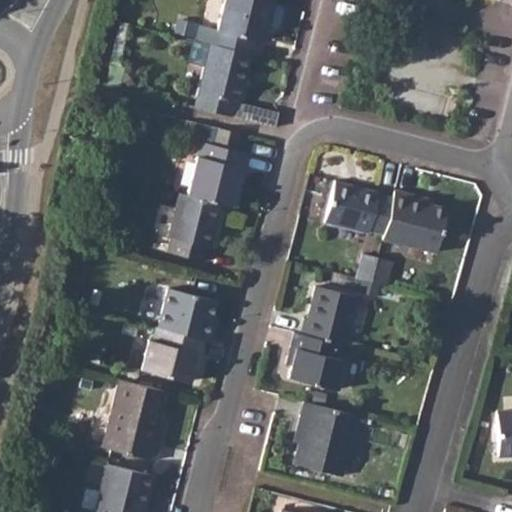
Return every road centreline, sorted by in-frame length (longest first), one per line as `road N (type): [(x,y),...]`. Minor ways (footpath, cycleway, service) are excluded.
road 1 (residential): [(302,142),(202,511)]
road 2 (residential): [(511,229),(493,248),(415,511)]
road 3 (residential): [(505,174),(336,130),(302,142)]
road 4 (residential): [(323,0),(298,107),(302,142)]
